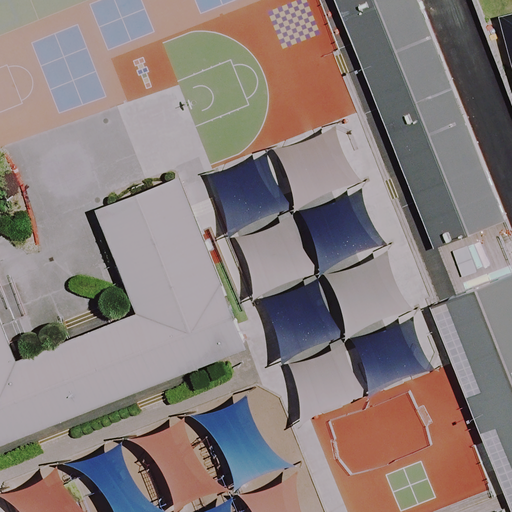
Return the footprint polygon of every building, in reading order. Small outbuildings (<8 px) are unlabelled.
[(511,511),(511,239),(418,0),(334,0),(432,249),(414,256),(511,504),(511,511),(509,511),(511,511)] [(511,23),(488,30),(511,120),(511,23)] [(292,185),(297,206),(315,196),(344,186),(366,182),(357,172),(348,159),(341,141),(339,122),(332,127),(313,138),(292,147),(274,147),(283,160),(292,185)] [(226,216),(229,236),(244,223),(259,218),(279,210),(297,206),(291,201),(281,188),(272,167),(270,148),(257,161),(239,169),(220,174),(208,171),(213,177),(220,193),(226,216)] [(0,446),(249,349),(181,177),(95,210),(135,312),(11,361),(0,333),(0,446)] [(322,272),(322,275),(325,273),(337,262),(352,256),(372,249),(390,245),(384,240),(374,226),(365,206),(363,187),(350,200),(333,208),(313,212),(301,210),(306,216),(313,232),(319,254),(321,264),(322,272)] [(248,234),(235,237),(245,250),(251,269),(255,300),(270,288),(296,279),(322,272),(321,264),(313,256),(301,240),(296,222),(294,213),(281,221),(270,228),(248,234)] [(346,318),(349,334),(360,328),(375,322),(399,313),(416,310),(403,293),(395,276),(392,248),(366,263),(342,272),(325,273),(336,289),(346,318)] [(278,343),(281,364),(296,351),(311,345),(331,338),(349,334),(343,329),(333,315),(324,295),(322,276),(309,289),(291,296),(272,301),(260,299),(265,304),(272,321),(278,343)] [(371,393),(372,401),(387,388),(402,382),(421,375),(440,371),(434,366),(424,352),(415,332),(413,313),(400,326),(382,334),(363,338),(350,336),(356,342),(363,358),(369,380),(371,393)] [(302,405),(303,422),(317,410),(336,402),(355,397),(371,393),(360,381),(352,367),(348,351),(348,341),(333,349),(318,357),(297,362),(289,362),(294,372),(299,388),(302,405)]
